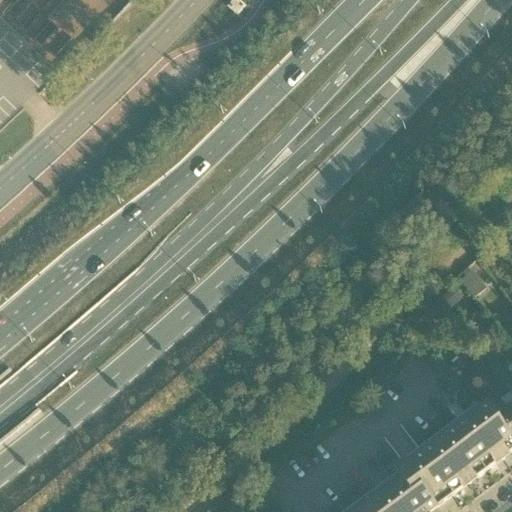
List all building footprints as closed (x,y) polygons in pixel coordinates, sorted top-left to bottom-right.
[(470,272),(462,282),(475,292),(483,282),(470,272)] [(450,311),(464,298),(454,287),(441,299),(450,311)] [(437,323),(450,311),(441,299),(427,312),(437,323)] [(460,392),(457,404),(469,407),(473,395),(460,392)] [(511,436),(511,398),(502,406),(504,408),(495,415),(511,436)] [(490,408),(409,469),(405,464),(395,472),(401,481),(359,511),(440,511),(439,510),(511,455),(511,436),(495,415),(490,408)] [(222,511),(227,511),(236,505),(229,496),(217,505),(222,511)]
